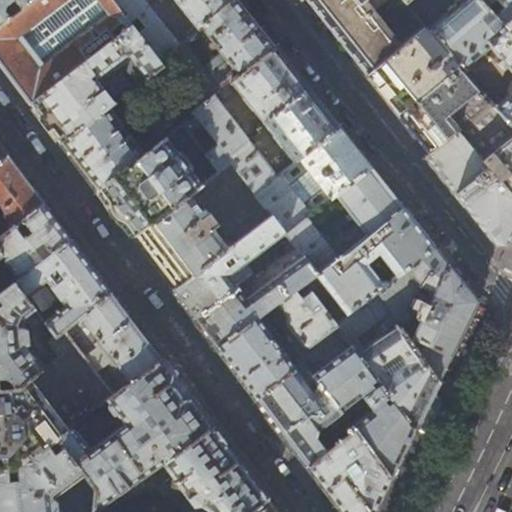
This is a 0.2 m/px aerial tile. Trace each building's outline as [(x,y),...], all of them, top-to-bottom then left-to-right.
[(33,0),(0,0),(0,25),(9,18),(4,12),(5,6),(12,0),(14,0),(21,9),(33,0)] [(123,15),(111,0),(33,0),(21,9),(9,18),(0,25),(0,63),(4,69),(30,104),(115,39),(107,27),(123,15)] [(142,0),(111,0),(123,15),(128,22),(135,17),(143,28),(136,33),(157,61),(177,45),(142,0)] [(157,0),(159,2),(161,0),(172,0),(196,29),(233,0),(157,0)] [(255,24),(235,0),(233,0),(196,29),(177,45),(157,61),(161,66),(195,111),(213,96),(217,93),(225,87),(230,83),(274,48),(255,24)] [(401,0),(306,0),(315,10),(337,38),(354,60),(366,75),(397,49),(381,29),(402,1),(401,0)] [(511,17),(504,24),(492,34),(481,21),(492,11),(483,0),(454,0),(454,9),(428,31),(457,65),(462,72),(488,49),(501,64),(499,66),(497,68),(500,71),(503,71),(506,68),(511,75),(511,84),(505,98),(493,108),(511,130),(511,17)] [(511,17),(511,0),(483,0),(492,11),(504,24),(511,17)] [(132,27),(115,39),(30,104),(45,123),(60,143),(107,107),(161,66),(157,61),(136,33),(132,27)] [(424,27),(397,49),(366,75),(384,98),(397,114),(457,65),(428,31),(424,27)] [(285,62),(274,48),(230,83),(242,97),(241,98),(250,109),(251,109),(262,122),(306,88),(285,62)] [(489,103),(462,72),(457,65),(397,114),(418,139),(429,153),(457,131),(489,103)] [(229,91),(225,87),(217,93),(220,97),(225,98),(228,95),(229,91)] [(323,109),(306,88),(262,122),(273,136),(273,137),(280,146),(281,146),(294,163),(338,128),(323,109)] [(511,194),(511,130),(493,108),(489,103),(457,131),(511,194)] [(107,107),(60,143),(76,164),(96,191),(152,149),(147,142),(138,148),(128,135),(126,137),(120,129),(122,127),(107,107)] [(204,154),(189,135),(182,126),(152,149),(96,191),(114,214),(131,237),(136,234),(192,192),(218,172),(204,154)] [(189,135),(204,154),(216,145),(201,126),(189,135)] [(356,150),(338,128),(294,163),(275,178),(255,195),(271,216),(287,235),(323,206),(317,196),(300,210),(281,186),(305,166),(331,199),(370,168),(356,150)] [(511,194),(457,131),(429,153),(425,156),(445,182),(475,220),(495,245),(506,244),(511,230),(511,194)] [(275,178),(256,153),(235,169),(255,195),(275,178)] [(23,181),(4,157),(0,160),(0,209),(4,217),(0,219),(0,232),(1,235),(41,204),(23,181)] [(370,168),(331,199),(323,206),(287,235),(289,237),(309,262),(317,273),(402,207),(387,189),(370,168)] [(192,192),(136,234),(153,257),(177,288),(233,245),(192,192)] [(52,219),(41,204),(1,235),(0,235),(0,257),(3,262),(7,267),(5,269),(9,275),(3,280),(7,287),(13,283),(68,240),(52,219)] [(418,228),(402,207),(317,273),(304,283),(311,293),(323,283),(341,305),(328,316),(334,324),(377,291),(382,287),(362,260),(374,251),(395,277),(434,248),(418,228)] [(287,235),(271,216),(233,245),(177,288),(172,291),(184,306),(196,322),(235,295),(225,280),(287,235)] [(88,266),(68,240),(13,283),(26,301),(47,285),(63,306),(43,322),(54,336),(61,331),(109,293),(88,266)] [(438,381),(458,340),(465,324),(476,301),(434,248),(395,277),(382,287),(377,291),(390,311),(393,315),(438,381)] [(304,283),(317,273),(309,262),(246,309),(235,295),(196,322),(206,336),(216,349),(261,315),(276,304),(295,290),(304,283)] [(26,301),(13,283),(7,287),(2,291),(0,292),(0,302),(1,304),(0,304),(0,380),(5,380),(6,380),(7,381),(9,382),(10,383),(11,384),(12,385),(12,387),(13,388),(13,390),(15,389),(26,381),(39,371),(40,371),(44,368),(27,345),(25,332),(21,329),(21,326),(22,324),(23,320),(24,319),(25,316),(27,314),(29,313),(32,311),(34,310),(26,301)] [(303,299),(295,290),(276,304),(286,317),(288,328),(302,346),(309,347),(336,327),(334,324),(328,316),(311,293),(303,299)] [(349,343),(390,311),(377,291),(334,324),(336,327),(349,343)] [(134,326),(109,293),(61,331),(111,397),(160,360),(134,326)] [(261,315),(216,349),(236,375),(255,401),(295,370),(273,341),(278,338),(261,315)] [(438,381),(393,315),(384,323),(385,325),(381,329),(386,335),(364,350),(358,342),(351,347),(385,393),(392,401),(414,431),(424,411),(438,382),(438,381)] [(449,388),(470,345),(458,340),(438,381),(438,382),(449,388)] [(317,372),(312,376),(345,419),(360,407),(367,417),(352,428),(354,431),(390,479),(400,460),(414,431),(392,401),(386,405),(383,402),(385,399),(385,398),(386,396),(386,395),(385,393),(351,347),(351,346),(317,372)] [(182,389),(160,360),(111,397),(103,403),(107,407),(106,407),(106,408),(105,408),(105,409),(106,410),(113,419),(114,419),(115,419),(120,425),(88,449),(75,434),(75,433),(73,432),(71,432),(69,431),(67,431),(65,431),(55,439),(81,474),(93,490),(90,511),(97,511),(163,463),(211,427),(182,389)] [(303,363),(295,370),(255,401),(282,436),(306,467),(327,453),(326,451),(320,443),(347,422),(345,419),(312,376),(308,370),(303,363)] [(65,431),(26,381),(15,389),(13,390),(0,391),(0,471),(23,463),(55,439),(65,431)] [(245,471),(211,427),(163,463),(174,478),(165,482),(170,497),(177,501),(187,498),(192,506),(188,511),(248,511),(266,499),(245,471)] [(354,431),(326,451),(327,453),(306,467),(328,496),(339,511),(374,511),(390,481),(390,479),(354,431)] [(51,497),(81,474),(55,439),(23,463),(0,471),(0,511),(57,511),(56,502),(56,501),(55,501),(55,500),(54,500),(53,499),(52,499),(51,500),(51,497)] [(400,483),(410,464),(400,460),(390,479),(400,483)] [(388,511),(402,486),(390,481),(374,511),(388,511)] [(276,511),(266,499),(248,511),(276,511)]
